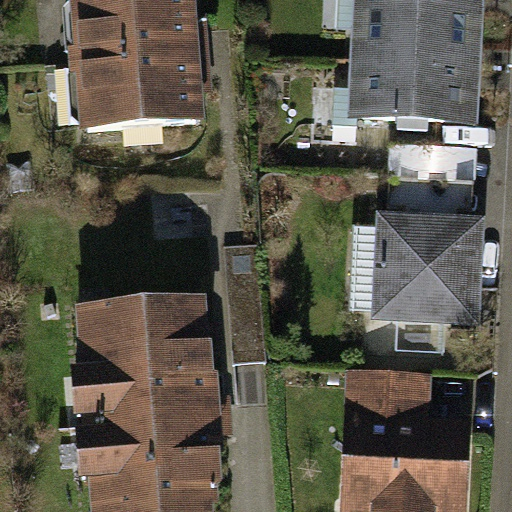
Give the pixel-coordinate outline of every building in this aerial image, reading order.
[(63,0),(73,133),(199,124),(197,94),(210,93),(204,15),(190,16),(188,0),(63,0)] [(348,0),(342,123),(473,129),(480,2),(441,0),(348,0)] [(482,152),(394,147),(393,180),(478,184),(480,185),(482,152)] [(407,212),(407,218),(463,220),(463,213),(476,214),(478,184),(393,180),(391,211),(407,212)] [(372,325),(481,330),(486,222),(463,220),(407,218),(377,216),(372,325)] [(257,244),(223,247),(231,367),(265,365),(257,244)] [(211,489),(214,489),(211,458),(216,458),(210,376),(205,376),(199,301),(69,310),(73,370),(61,371),(65,421),(75,420),(76,432),(66,433),(70,483),(81,483),(83,511),(205,511),(205,508),(212,508),(211,489)] [(464,511),(468,423),(428,422),(430,377),(344,373),(338,511),(464,511)]
